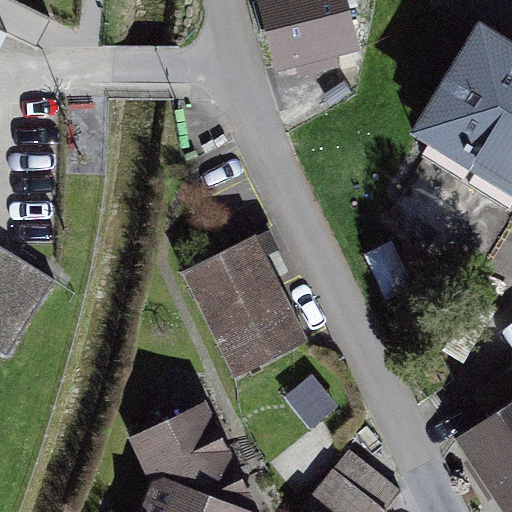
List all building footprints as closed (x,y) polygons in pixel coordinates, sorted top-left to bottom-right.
[(349,0),(257,0),(275,66),(361,43),(349,0)] [(511,27),(480,8),(467,31),(447,19),(413,74),(428,84),(405,122),(434,140),(385,219),(480,277),(511,225),(511,27)] [(256,229),(182,266),(235,372),(309,335),(256,229)] [(0,352),(6,357),(56,280),(0,242),(0,352)] [(313,373),(285,394),(310,426),(338,405),(313,373)] [(206,392),(130,432),(152,476),(137,511),(264,511),(265,510),(206,392)] [(511,394),(455,431),(507,511),(511,508),(511,394)] [(384,511),(401,490),(350,447),(302,506),(309,511),(384,511)]
